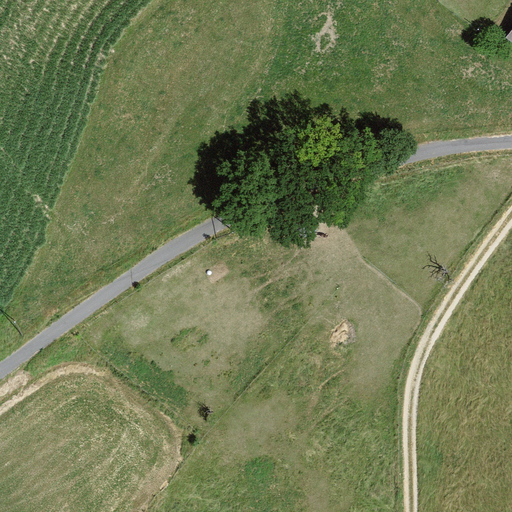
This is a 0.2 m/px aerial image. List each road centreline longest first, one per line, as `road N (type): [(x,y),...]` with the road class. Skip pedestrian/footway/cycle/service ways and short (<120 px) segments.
road 1 (unclassified): [(0,363),(157,246),(240,201),(423,139),(511,132)]
road 2 (track): [(420,511),(415,407),(431,340),(511,214)]
